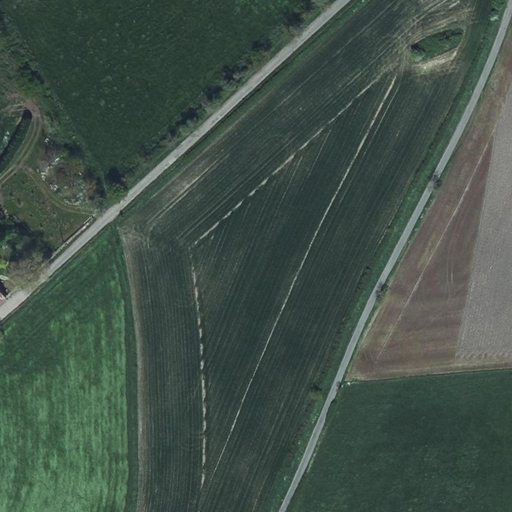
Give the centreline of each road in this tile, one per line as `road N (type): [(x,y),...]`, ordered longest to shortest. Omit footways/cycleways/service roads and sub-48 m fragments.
road 1 (unclassified): [(511,1),(468,111),(371,299),(282,511)]
road 2 (unclassified): [(0,324),(348,0)]
